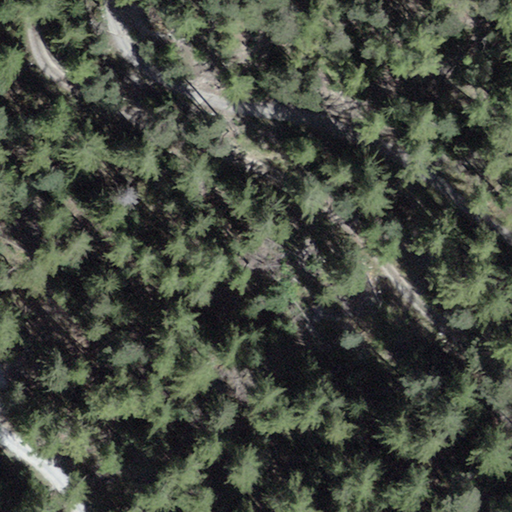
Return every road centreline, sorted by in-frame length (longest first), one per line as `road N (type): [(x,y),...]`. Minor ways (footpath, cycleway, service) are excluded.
road 1 (track): [(511,415),(440,320),(291,169),(183,145),(87,102),(43,51),(33,0)]
road 2 (track): [(511,239),(469,206),(322,127),(187,85),(118,45),(107,0)]
